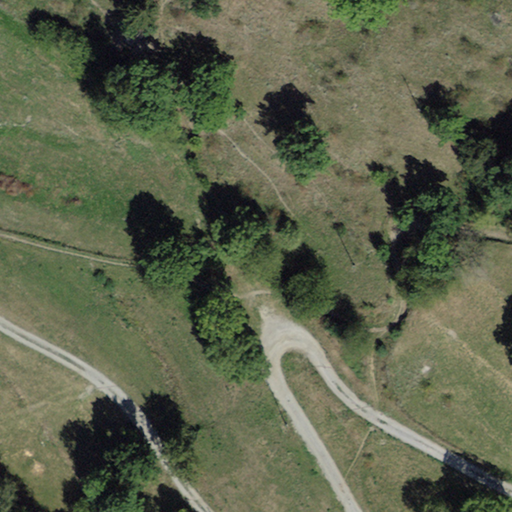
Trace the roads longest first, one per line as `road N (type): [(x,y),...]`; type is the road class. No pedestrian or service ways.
road 1 (track): [(511,242),(452,232),(422,245),(388,324),(369,335),(332,313),(287,314),(277,326)]
road 2 (track): [(277,326),(303,340),(372,420),(511,488)]
road 3 (track): [(0,326),(110,388),(203,511)]
road 4 (track): [(350,511),(265,353),(277,326)]
